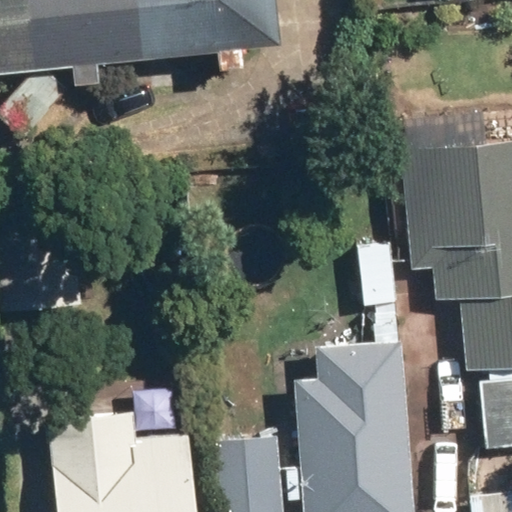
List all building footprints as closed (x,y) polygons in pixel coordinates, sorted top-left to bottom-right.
[(271,0),(0,0),(0,60),(274,32),(271,0)] [(58,86),(28,60),(0,93),(0,121),(16,135),(58,86)] [(470,363),(476,441),(511,438),(511,130),(390,140),(400,261),(420,260),(423,293),(447,291),(453,365),(470,363)] [(93,217),(0,220),(0,312),(97,308),(93,217)] [(283,372),(295,511),(404,511),(389,333),(308,340),(311,370),(283,372)] [(192,511),(184,422),(39,435),(46,511),(192,511)] [(202,430),(205,511),(270,511),(266,427),(202,430)] [(511,511),(511,472),(452,478),(455,511),(511,511)]
